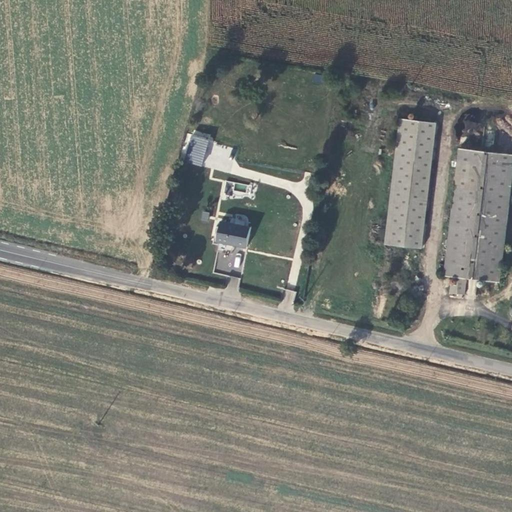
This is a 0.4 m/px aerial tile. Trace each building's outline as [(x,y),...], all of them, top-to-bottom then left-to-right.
[(439,122),(400,118),(385,245),(424,250),(439,122)] [(194,166),(201,140),(189,137),(182,162),(194,166)] [(231,145),(209,143),(208,158),(217,159),(217,158),(230,159),(231,145)] [(441,292),(457,295),(458,279),(500,284),(511,182),(511,154),(458,148),(442,277),(450,278),(449,286),(443,285),(441,292)] [(247,230),(216,224),(213,245),(243,251),(247,230)]
